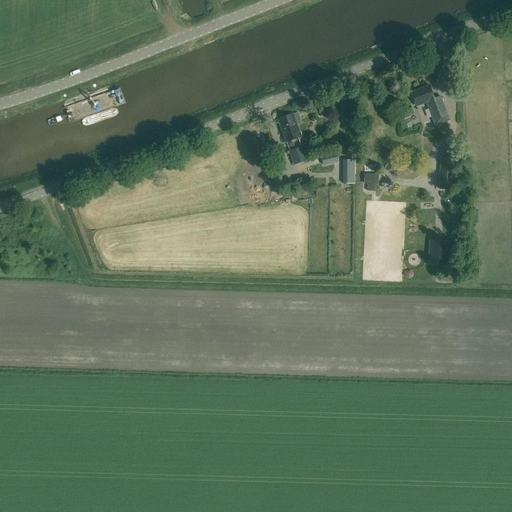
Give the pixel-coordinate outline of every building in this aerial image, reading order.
[(433,100),(429,87),(410,94),(415,107),(426,103),(428,110),(425,111),(428,118),(431,117),(434,127),(448,121),(440,98),(433,100)] [(395,109),(398,115),(403,111),(399,106),(395,109)] [(300,137),(293,114),(278,119),(285,142),(300,137)] [(302,147),(288,152),(294,167),(307,162),(302,147)] [(441,156),(438,183),(454,184),(456,157),(441,156)] [(339,157),(324,161),(326,167),(340,163),(339,157)] [(430,239),(428,266),(448,267),(450,240),(430,239)]
